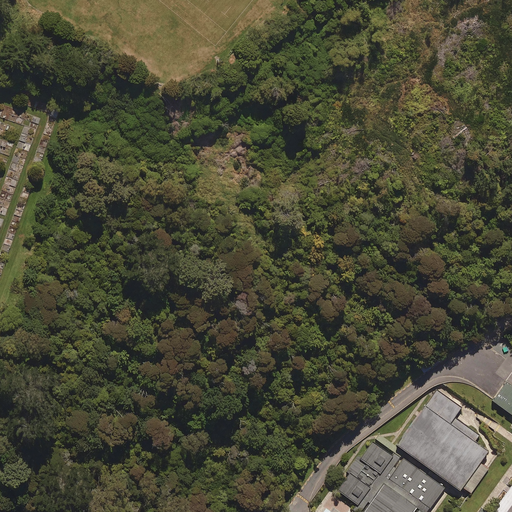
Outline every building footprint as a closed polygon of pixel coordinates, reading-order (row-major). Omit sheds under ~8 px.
[(418,363),(425,372),(451,354),(444,345),(418,363)] [(511,356),(507,353),(499,365),(511,374),(511,356)] [(511,382),(505,378),(491,397),(511,412),(511,418),(511,421),(511,382)] [(409,511),(414,505),(424,511),(425,511),(448,481),(458,488),(460,485),(471,492),(489,467),(479,459),(488,447),(476,438),(480,433),(455,415),(461,406),(436,388),(394,441),(398,444),(391,453),(371,439),(336,488),(356,502),(352,508),(357,511),(409,511)] [(511,511),(511,478),(487,511),(511,511)]
